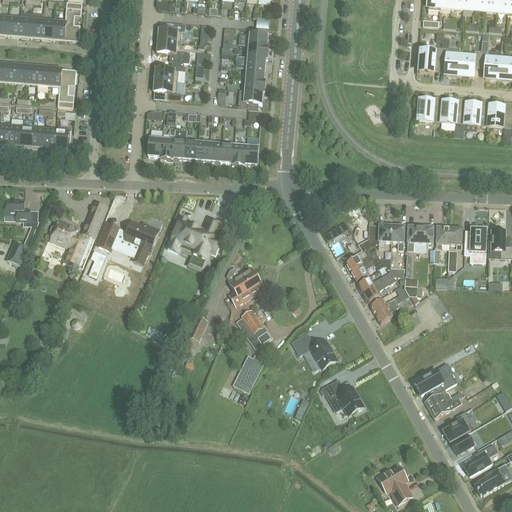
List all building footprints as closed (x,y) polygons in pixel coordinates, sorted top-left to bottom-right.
[(440,13),(440,0),(428,0),(428,12),(440,13)] [(451,11),(452,0),(440,0),(440,13),(440,11),(451,11)] [(452,0),(451,11),(463,12),(463,0),(452,0)] [(475,0),(463,0),(463,12),(474,13),(475,0)] [(485,14),(486,0),(475,0),(474,13),(485,14)] [(497,15),(497,0),(486,0),(485,14),(497,15)] [(509,0),(497,0),(497,15),(508,16),(507,19),(508,19),(509,0)] [(67,5),(65,25),(66,25),(64,43),(68,44),(69,44),(79,45),(80,28),(80,29),(74,28),(75,19),(80,19),(81,19),(82,6),(67,5)] [(356,18),(355,28),(371,30),(372,19),(356,18)] [(9,20),(0,19),(0,37),(7,39),(9,20)] [(9,20),(7,39),(8,39),(19,40),(20,21),(9,20)] [(30,41),(32,22),(20,21),(19,40),(30,40),(30,41)] [(32,22),(30,41),(41,41),(43,23),(32,22)] [(54,24),(43,23),(41,41),(52,42),(52,43),(53,43),(54,24)] [(66,25),(65,25),(54,24),(53,43),(53,42),(64,43),(66,25)] [(159,32),(158,44),(181,46),(182,35),(184,35),(185,27),(176,27),(176,34),(160,32),(159,32)] [(355,28),(354,38),(370,40),(371,30),(355,28)] [(268,50),(269,50),(267,50),(268,38),(247,36),(246,48),(268,50)] [(354,38),(354,49),(369,50),(370,40),(354,38)] [(200,40),(200,48),(204,48),(207,48),(208,44),(208,42),(208,41),(200,40)] [(158,44),(157,56),(176,57),(177,46),(181,46),(158,44)] [(481,54),(480,68),(486,69),(485,81),(499,82),(500,62),(488,61),(488,54),(488,48),(482,47),(481,54)] [(245,60),(268,62),(268,50),(246,48),(245,60)] [(354,49),(353,59),(368,60),(369,50),(354,49)] [(418,68),(417,77),(420,77),(420,75),(433,76),(435,64),(441,65),(442,51),(431,50),(430,56),(421,55),(420,65),(418,65),(418,68)] [(442,51),(441,65),(447,65),(446,78),(459,79),(461,58),(448,57),(449,51),(442,51)] [(480,68),(481,54),(474,53),(474,60),(461,58),(459,79),(473,80),(474,68),(480,68)] [(353,59),(352,69),(367,71),(368,60),(353,59)] [(265,73),(266,62),(267,62),(268,62),(245,60),(244,71),(265,73)] [(511,62),(500,62),(499,82),(511,83),(511,62)] [(156,71),(155,83),(177,85),(184,86),(185,74),(183,74),(184,68),(184,66),(172,65),(171,73),(156,71)] [(3,85),(15,86),(16,68),(5,67),(5,66),(3,85)] [(16,68),(15,86),(26,87),(28,68),(27,68),(27,69),(16,68)] [(28,68),(26,87),(38,88),(39,70),(28,69),(28,68)] [(49,89),(50,70),(50,71),(39,70),(38,88),(49,89)] [(60,90),(62,72),(61,72),(51,71),(51,70),(50,70),(49,89),(60,90)] [(66,72),(62,72),(60,90),(58,110),(73,111),(74,98),(68,98),(69,89),(75,89),(77,73),(67,72),(67,71),(66,71),(66,72)] [(246,83),(266,84),(264,84),(265,73),(244,71),(247,72),(246,83)] [(155,83),(154,95),(155,95),(169,96),(168,103),(181,104),(181,97),(184,97),(185,86),(184,86),(177,85),(155,83)] [(245,94),(265,96),(266,84),(246,83),(245,94)] [(245,94),(244,106),(262,107),(263,96),(265,96),(245,94)] [(418,123),(442,125),(443,105),(443,109),(433,109),(434,104),(420,103),(418,123)] [(457,106),(443,105),(442,125),(465,127),(467,107),(466,111),(457,111),(457,106)] [(481,108),(467,107),(465,127),(488,129),(490,109),(490,113),(480,113),(481,108)] [(490,109),(488,129),(511,131),(511,128),(511,115),(504,115),(504,110),(490,109)] [(168,115),(167,128),(176,128),(176,122),(177,116),(168,115)] [(0,146),(10,148),(11,127),(0,126),(0,146)] [(21,149),(23,128),(11,127),(10,148),(21,148),(21,149)] [(32,149),(34,129),(23,128),(21,149),(32,149)] [(45,130),(34,129),(32,149),(43,150),(43,151),(44,151),(45,130)] [(44,150),(55,151),(57,131),(45,130),(44,151),(44,150)] [(57,131),(55,151),(67,152),(67,149),(70,149),(70,150),(72,134),(71,134),(71,135),(57,133),(57,131)] [(163,139),(150,138),(148,159),(160,160),(160,162),(161,162),(163,139)] [(163,139),(161,162),(173,163),(175,140),(174,140),(174,143),(163,142),(163,139)] [(175,140),(173,163),(173,161),(185,162),(187,141),(175,140)] [(187,141),(185,162),(197,163),(199,142),(187,141)] [(199,142),(197,163),(209,164),(210,143),(199,142)] [(210,143),(209,164),(221,165),(222,144),(222,147),(211,146),(211,143),(210,143)] [(222,144),(221,165),(232,166),(232,168),(234,145),(222,144)] [(234,145),(232,168),(244,169),(246,146),(234,145)] [(244,169),(245,169),(245,167),(257,168),(259,147),(246,146),(244,169)] [(2,210),(2,214),(3,215),(5,215),(5,217),(17,217),(16,224),(23,224),(30,225),(31,213),(31,212),(25,212),(25,204),(14,203),(14,202),(7,202),(7,203),(6,203),(5,208),(3,208),(2,210)] [(63,265),(82,273),(107,210),(95,205),(82,237),(84,237),(82,241),(75,238),(78,232),(76,232),(76,230),(71,228),(70,229),(68,229),(69,227),(58,223),(56,229),(54,228),(52,229),(50,234),(51,235),(53,236),(50,243),(51,244),(51,242),(69,250),(63,265)] [(222,243),(216,241),(219,236),(222,228),(208,222),(202,234),(187,228),(189,224),(180,220),(167,251),(178,256),(179,252),(194,258),(206,263),(207,259),(209,255),(215,258),(222,243)] [(132,225),(127,236),(119,233),(113,248),(136,257),(133,264),(142,267),(149,253),(150,254),(159,233),(148,228),(146,231),(132,225)] [(345,225),(340,228),(344,235),(349,232),(345,225)] [(108,226),(98,249),(110,254),(113,248),(119,233),(120,231),(108,226)] [(392,229),(391,229),(391,228),(385,227),(385,228),(380,228),(378,228),(377,239),(379,239),(379,252),(385,252),(386,246),(392,246),(392,229)] [(393,229),(392,229),(392,246),(398,246),(397,254),(404,254),(404,239),(405,229),(399,229),(399,228),(393,228),(393,229)] [(414,248),(420,248),(421,230),(420,230),(419,229),(416,229),(414,230),(409,230),(408,254),(414,255),(414,248)] [(421,230),(420,248),(427,248),(427,249),(433,249),(433,248),(433,237),(434,231),(433,231),(428,230),(426,229),(424,229),(422,230),(421,230)] [(443,231),(438,231),(437,241),(437,247),(449,248),(450,231),(449,231),(449,230),(443,230),(443,231)] [(452,230),(451,231),(450,231),(449,248),(462,249),(463,232),(457,232),(455,230),(452,230)] [(465,246),(465,258),(471,258),(470,265),(470,266),(471,266),(484,267),(485,267),(485,265),(486,256),(487,232),(471,231),(471,234),(471,246),(465,246)] [(492,233),(491,254),(500,254),(500,262),(511,261),(511,248),(505,249),(506,241),(506,233),(502,233),(502,231),(495,231),(495,233),(492,233)] [(333,241),(329,234),(324,237),(328,244),(333,241)] [(379,260),(377,256),(377,239),(373,239),(359,247),(363,254),(357,257),(358,259),(346,267),(347,268),(346,269),(348,273),(349,272),(351,276),(379,260)] [(21,270),(29,251),(28,250),(23,248),(14,244),(6,264),(21,270)] [(97,282),(106,258),(94,253),(91,262),(95,263),(89,278),(97,282)] [(457,254),(449,253),(448,274),(456,274),(457,254)] [(356,284),(368,278),(365,273),(374,268),(377,273),(385,269),(381,261),(379,259),(379,260),(351,276),(356,284)] [(381,261),(385,269),(386,269),(388,272),(390,272),(391,271),(391,261),(381,261)] [(230,273),(227,279),(230,285),(229,285),(236,296),(258,282),(260,281),(256,275),(255,275),(254,275),(251,271),(242,277),(241,275),(239,277),(235,270),(230,273)] [(390,275),(394,280),(404,281),(404,272),(391,271),(390,272),(390,275)] [(371,281),(363,286),(358,288),(359,289),(357,290),(360,294),(361,293),(363,297),(376,290),(394,280),(390,275),(373,285),(371,281)] [(447,292),(455,292),(456,281),(453,278),(447,283),(447,292)] [(394,280),(376,290),(363,297),(368,306),(381,299),(378,294),(391,286),(396,283),(394,280)] [(236,296),(230,300),(236,309),(264,292),(261,288),(263,287),(263,285),(260,281),(258,282),(236,296)] [(489,285),(489,294),(493,294),(502,294),(502,285),(493,285),(489,285)] [(417,300),(417,290),(405,289),(404,292),(409,299),(417,300)] [(408,300),(405,295),(399,299),(396,301),(398,305),(408,300)] [(401,314),(403,316),(411,310),(410,309),(413,307),(410,302),(408,300),(398,305),(400,310),(400,311),(401,314)] [(383,302),(376,306),(370,309),(376,318),(398,306),(395,301),(386,307),(383,302)] [(400,310),(398,306),(376,318),(381,327),(393,320),(391,316),(400,310)] [(252,312),(241,319),(242,321),(253,337),(250,340),(248,341),(256,353),(274,341),(266,329),(264,327),(256,315),(254,316),(252,312)] [(198,319),(189,340),(196,344),(199,345),(208,324),(207,324),(199,320),(198,319)] [(177,352),(180,353),(189,332),(186,331),(177,352)] [(308,336),(292,346),(300,359),(311,352),(322,373),(337,364),(325,343),(315,349),(308,336)] [(406,372),(412,369),(416,374),(415,374),(416,375),(418,373),(445,358),(439,349),(433,353),(424,358),(418,347),(408,353),(407,351),(398,356),(400,358),(397,359),(399,361),(397,362),(402,372),(404,371),(405,373),(406,372)] [(243,369),(233,388),(249,396),(260,372),(261,372),(265,364),(255,359),(253,362),(249,371),(243,369)] [(195,368),(188,364),(185,369),(192,373),(195,368)] [(415,389),(414,389),(418,397),(420,397),(421,399),(426,396),(436,390),(439,396),(457,386),(452,377),(453,377),(447,367),(436,373),(437,374),(434,375),(433,374),(427,377),(428,379),(414,386),(415,389)] [(482,385),(483,384),(490,380),(486,373),(478,378),(482,385)] [(337,399),(344,411),(349,419),(364,410),(352,390),(345,393),(342,396),(335,384),(322,392),(329,404),(337,399)] [(425,406),(430,414),(462,397),(461,395),(451,400),(449,396),(448,396),(446,394),(425,406)] [(496,399),(505,414),(511,410),(503,395),(496,399)] [(435,423),(443,418),(462,407),(459,401),(463,399),(462,397),(430,414),(435,423)] [(303,401),(295,420),(301,423),(309,404),(303,401)] [(450,445),(471,433),(466,425),(470,423),(470,422),(465,415),(456,420),(459,425),(444,434),(450,445)] [(469,438),(451,448),(457,458),(464,454),(468,452),(475,448),(469,438)] [(476,461),(463,469),(469,480),(492,466),(488,459),(496,454),(493,447),(474,458),(476,461)] [(501,477),(508,473),(509,472),(506,467),(485,478),(487,480),(476,486),(477,488),(475,489),(480,499),(482,498),(483,499),(506,486),(501,477)] [(399,470),(391,475),(390,473),(378,480),(387,496),(390,494),(398,508),(412,500),(404,486),(407,484),(399,470)]
